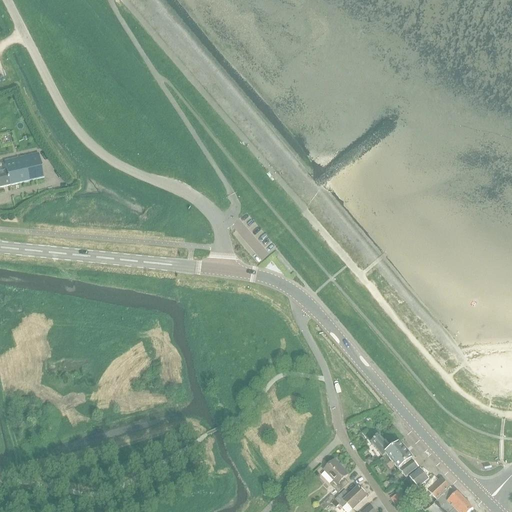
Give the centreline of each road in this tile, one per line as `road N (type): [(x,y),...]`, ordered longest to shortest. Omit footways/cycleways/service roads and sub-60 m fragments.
road 1 (unclassified): [(221,269),(214,215),(106,159),(82,137),(6,0)]
road 2 (secondary): [(485,501),(306,301)]
road 3 (residential): [(392,511),(342,438),(301,321),(306,301)]
road 4 (secondary): [(221,269),(0,249)]
